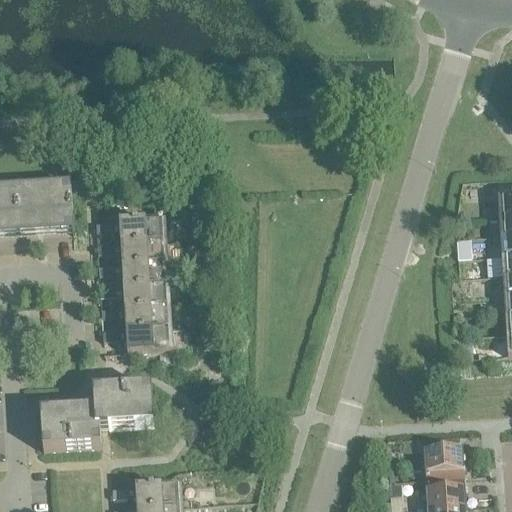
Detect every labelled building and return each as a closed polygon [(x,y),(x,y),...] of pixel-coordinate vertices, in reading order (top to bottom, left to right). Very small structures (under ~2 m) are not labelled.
[(0,236),(73,232),(71,196),(0,200),(0,236)] [(498,204),(499,223),(511,222),(511,201),(498,202),(498,204)] [(121,250),(167,248),(167,247),(165,247),(164,227),(165,227),(165,225),(185,224),(184,209),(153,211),(154,226),(119,228),(119,229),(121,229),(122,250),(121,250)] [(511,222),(499,223),(501,243),(511,241),(511,222)] [(96,229),(96,239),(110,238),(109,229),(96,229)] [(511,241),(501,243),(502,262),(511,261),(511,241)] [(122,271),(122,272),(168,269),(168,268),(166,269),(165,248),(167,248),(121,250),(121,251),(122,251),(124,271),(122,271)] [(97,251),(98,260),(111,259),(111,250),(97,251)] [(511,261),(502,262),(503,282),(511,281),(511,261)] [(123,293),(169,291),(169,290),(168,290),(166,270),(168,270),(168,269),(122,272),(122,273),(124,272),(125,293),(123,293)] [(98,273),(99,282),(113,281),(112,272),(98,273)] [(511,281),(503,282),(504,301),(511,300),(511,281)] [(124,314),(125,315),(171,312),(169,312),(168,291),(169,291),(123,293),(123,294),(125,294),(126,314),(124,314)] [(100,294),(100,303),(114,302),(113,293),(100,294)] [(126,336),(126,337),(172,334),(172,333),(170,333),(169,313),(171,313),(171,312),(125,315),(125,316),(126,316),(128,336),(126,336)] [(101,316),(102,325),(115,324),(115,315),(101,316)] [(172,334),(126,337),(128,337),(129,357),(127,358),(127,359),(159,357),(169,357),(173,356),(173,355),(172,355),(170,335),(172,334)] [(102,337),(103,346),(116,346),(116,337),(102,337)] [(471,341),(461,342),(461,350),(472,349),(471,341)] [(169,357),(159,357),(159,366),(170,365),(169,357)] [(145,394),(101,397),(94,397),(95,414),(47,417),(48,441),(49,455),(101,452),(100,435),(148,432),(145,394)] [(480,441),(423,445),(423,456),(462,454),(480,452),(481,452),(480,441)] [(424,457),(426,486),(464,484),(462,454),(423,456),(423,457),(424,457)] [(426,486),(427,511),(465,511),(464,484),(426,486)] [(394,486),(387,487),(387,500),(402,499),(401,486),(394,486)] [(112,495),(112,504),(138,502),(138,511),(180,511),(180,492),(182,492),(181,490),(171,491),(135,493),(126,494),(112,495)] [(402,511),(402,499),(387,500),(387,511),(402,511)]
